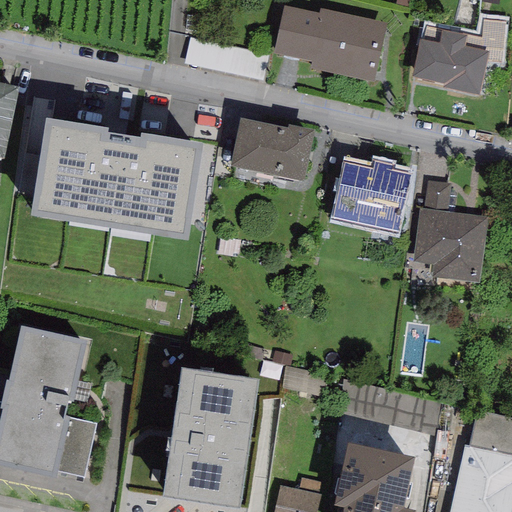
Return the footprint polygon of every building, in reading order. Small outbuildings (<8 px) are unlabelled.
[(319,17),(284,10),(274,56),(312,64),(310,71),(374,85),(386,27),(320,13),(319,17)] [(505,23),(483,22),(480,53),(488,55),(486,63),(502,63),(505,23)] [(467,39),(442,34),(439,47),(420,43),(412,81),(444,87),(443,90),(478,98),(486,63),(488,55),(480,53),(464,50),(467,39)] [(268,57),(190,39),(184,65),(262,83),(268,57)] [(18,89),(0,85),(0,161),(3,162),(18,89)] [(238,123),(229,170),(304,186),(315,135),(287,129),(286,133),(238,123)] [(109,139),(45,128),(30,225),(186,250),(201,154),(140,145),(139,151),(108,146),(109,139)] [(372,173),(343,166),(331,221),(397,235),(410,178),(392,174),(393,168),(374,164),(372,173)] [(427,181),(423,210),(447,214),(452,185),(427,181)] [(423,210),(419,210),(413,264),(434,267),(432,281),(479,286),(487,219),(447,214),(423,210)] [(87,347),(20,332),(8,386),(6,385),(1,405),(0,404),(0,470),(55,483),(57,472),(83,479),(96,426),(65,419),(68,407),(73,408),(87,347)] [(239,511),(258,390),(182,379),(162,506),(204,511),(239,511)] [(464,448),(511,460),(511,420),(473,411),(464,448)] [(511,511),(511,460),(464,448),(449,511),(511,511)] [(403,511),(414,464),(347,449),(333,511),(335,511),(403,511)] [(280,488),(275,511),(317,511),(320,497),(280,488)]
